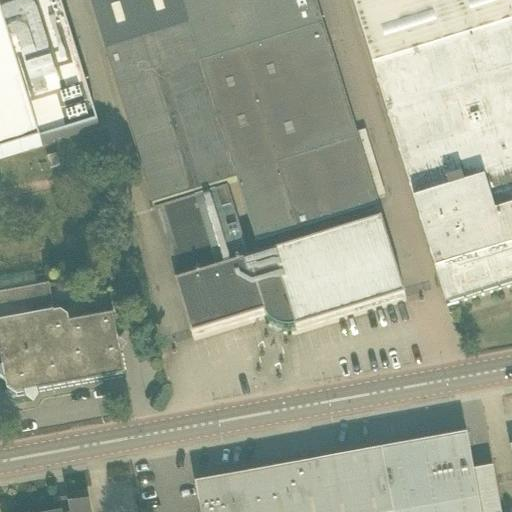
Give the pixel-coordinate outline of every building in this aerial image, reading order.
[(0,0),(0,159),(100,129),(64,12),(60,0),(0,0)] [(380,209),(324,28),(305,33),(301,18),(319,12),(315,0),(181,0),(190,27),(106,53),(154,207),(173,201),(174,205),(200,197),(199,193),(237,182),(257,247),(280,240),(284,253),(293,249),(290,237),(379,209),(380,209)] [(511,0),(353,0),(442,287),(448,307),(449,307),(511,287),(511,0)] [(324,28),(319,12),(301,18),(305,33),(324,28)] [(297,332),(406,299),(383,222),(293,249),(284,253),(251,263),(228,188),(200,197),(174,205),(156,211),(178,285),(177,285),(193,339),(266,317),(269,322),(273,327),(278,330),(284,332),(290,332),(296,331),(297,331),(297,332)] [(50,285),(0,294),(0,349),(4,370),(0,375),(0,378),(6,383),(8,391),(17,398),(26,396),(34,402),(39,394),(126,378),(115,317),(70,326),(69,319),(62,314),(56,316),(50,285)] [(481,511),(472,458),(468,438),(198,487),(202,511),(481,511)]
